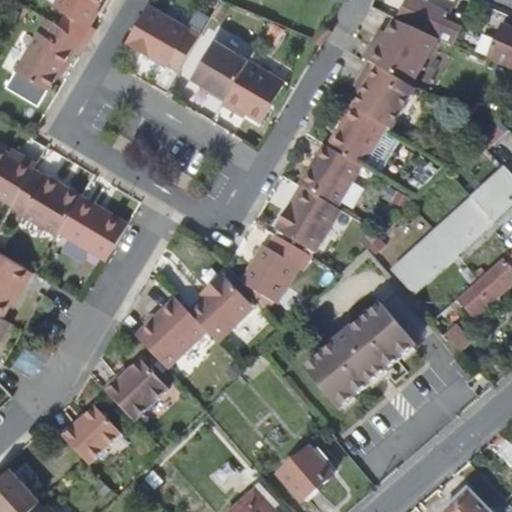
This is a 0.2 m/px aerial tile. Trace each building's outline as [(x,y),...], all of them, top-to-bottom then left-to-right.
[(66,12),(59,25),(88,42),(96,28),(88,23),(101,1),(101,0),(56,0),(54,5),(66,12)] [(417,0),(408,0),(398,22),(438,39),(455,46),(464,25),(446,18),(447,13),(417,0)] [(148,4),(126,41),(167,65),(169,61),(180,67),(199,37),(187,30),(189,28),(148,4)] [(88,42),(59,25),(46,18),(16,70),(49,89),(57,76),(71,51),(80,56),(88,42)] [(438,39),(398,22),(394,20),(383,40),(376,36),(364,57),(371,62),(411,85),(438,39)] [(321,23),(309,36),(318,43),(329,30),(321,23)] [(511,64),(511,28),(502,25),(488,55),(511,64)] [(211,91),(225,100),(248,60),(249,59),(215,39),(192,77),(213,89),(211,91)] [(225,100),(223,103),(237,111),(239,108),(247,112),(262,121),(285,82),(248,60),(225,100)] [(411,85),(371,62),(362,75),(365,77),(358,89),(363,91),(353,106),(387,126),(391,129),(416,88),(415,88),(411,85)] [(362,167),(363,167),(387,126),(353,106),(345,119),(347,120),(342,129),(339,127),(328,147),(362,167)] [(511,133),(508,130),(494,147),(511,161),(511,133)] [(362,167),(328,147),(323,144),(300,185),(304,188),(338,207),(362,167)] [(0,196),(12,204),(33,169),(34,167),(0,146),(0,196)] [(46,176),(33,169),(12,204),(11,206),(58,234),(60,231),(81,195),(70,189),(64,190),(59,187),(62,184),(47,175),(46,176)] [(511,202),(511,180),(502,170),(392,275),(413,296),(511,202)] [(338,207),(304,188),(293,206),(289,213),(285,211),(275,229),(278,231),(319,254),(341,210),(338,207)] [(129,223),(81,195),(60,231),(107,259),(129,223)] [(289,204),(285,211),(289,213),(293,206),(289,204)] [(278,231),(276,235),(312,256),(316,259),(319,254),(278,231)] [(312,256),(276,235),(268,247),(264,245),(241,282),(275,302),(277,304),(300,268),(304,270),(312,256)] [(511,248),(457,299),(473,315),(511,279),(511,248)] [(0,315),(2,317),(22,283),(26,285),(34,272),(0,252),(0,315)] [(208,331),(219,342),(255,308),(223,273),(208,288),(210,291),(204,296),(189,311),(208,331)] [(241,282),(268,309),(275,302),(241,282)] [(210,291),(208,288),(202,294),(204,296),(210,291)] [(168,369),(208,331),(189,311),(176,297),(136,335),(168,369)] [(381,301),(305,369),(340,408),(416,340),(381,301)] [(0,315),(0,340),(11,322),(2,317),(0,315)] [(456,326),(445,335),(462,352),(472,343),(456,326)] [(105,389),(135,421),(169,388),(142,359),(129,372),(119,381),(117,378),(105,389)] [(126,369),(117,378),(119,381),(129,372),(126,369)] [(96,406),(64,437),(85,459),(90,464),(122,433),(96,406)] [(330,476),(308,451),(278,477),(301,503),(330,476)] [(0,511),(27,511),(40,500),(10,467),(0,475),(0,511)] [(273,511),(255,492),(233,511),(273,511)] [(485,511),(468,493),(446,511),(485,511)]
